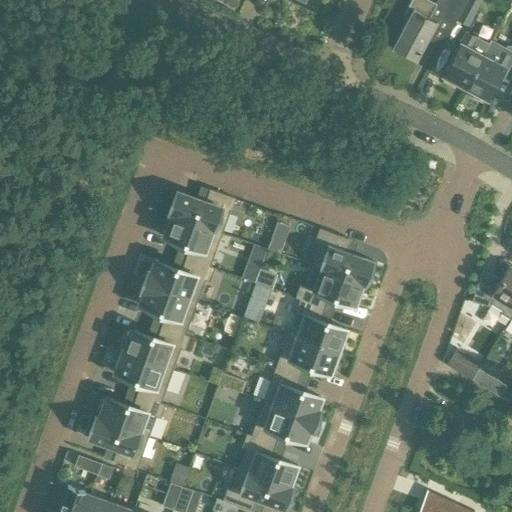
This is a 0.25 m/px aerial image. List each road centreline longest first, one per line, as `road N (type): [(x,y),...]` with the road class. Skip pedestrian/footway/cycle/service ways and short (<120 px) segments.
road 1 (residential): [(411,243),(155,153),(24,511)]
road 2 (residential): [(411,243),(313,511)]
road 3 (residential): [(435,251),(455,268),(369,511)]
road 4 (residential): [(330,81),(147,0)]
road 5 (residential): [(474,148),(330,81)]
